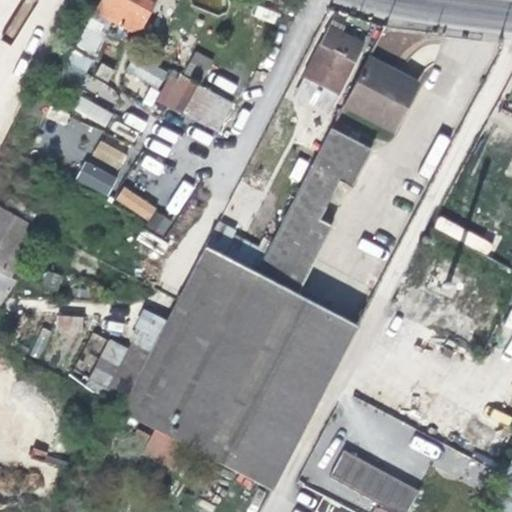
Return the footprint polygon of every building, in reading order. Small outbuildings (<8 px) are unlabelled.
[(153,0),(95,0),(89,11),(107,21),(133,36),(153,0)] [(107,21),(89,11),(44,92),(61,101),(107,21)] [(325,28),(291,88),(324,107),(358,46),(341,36),(325,28)] [(195,51),(184,73),(202,81),(213,60),(195,51)] [(250,274),(199,247),(170,302),(145,351),(115,407),(113,412),(266,490),(352,326),(292,295),(328,227),(311,219),(332,180),(345,186),(365,148),(334,131),(347,106),(390,129),(413,87),(390,74),(392,70),(365,56),(250,274)] [(135,56),(126,69),(158,88),(166,75),(135,56)] [(171,70),(155,101),(219,133),(235,103),(171,70)] [(83,162),(76,182),(108,194),(116,174),(83,162)] [(0,279),(16,288),(41,238),(0,217),(0,279)] [(434,230),(459,238),(463,226),(437,218),(434,230)] [(58,328),(81,329),(81,317),(58,316),(58,328)] [(145,351),(126,341),(97,398),(115,407),(145,351)] [(340,452),(327,480),(399,511),(407,511),(419,486),(340,452)]
